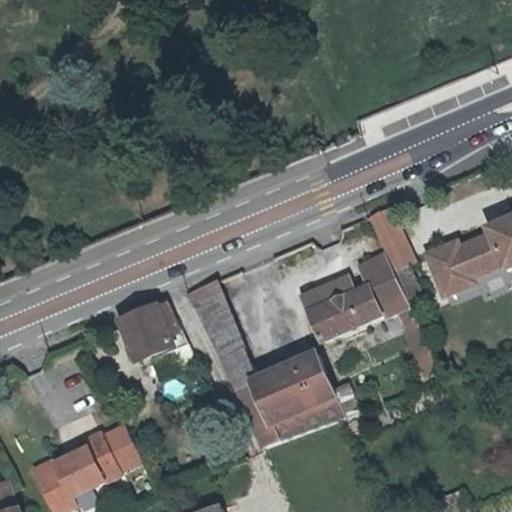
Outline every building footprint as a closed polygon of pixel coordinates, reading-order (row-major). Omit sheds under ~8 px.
[(401,272),(422,262),(398,208),(376,218),(401,272)] [(511,221),(492,230),(495,235),(463,249),(461,243),(430,256),(448,298),(479,285),(477,279),(508,266),(510,271),(511,270),(511,221)] [(372,286),(388,319),(416,307),(390,253),(363,265),(372,286)] [(479,285),(448,298),(452,308),(483,294),(486,302),(511,291),(511,270),(510,271),(508,266),(477,279),(479,285)] [(388,319),(372,286),(365,289),(357,272),(307,296),(331,346),(388,319)] [(222,280),(191,293),(197,306),(221,354),(224,360),(249,350),(263,381),(266,379),(222,280)] [(143,366),(194,345),(172,302),(124,322),(143,366)] [(409,329),(423,375),(437,370),(423,324),(409,329)] [(249,350),(224,360),(268,449),(286,443),(280,427),(275,428),(256,384),(263,381),(249,350)] [(280,427),(286,443),(342,422),(349,419),(340,401),(341,401),(322,355),(303,363),(323,408),(280,427)] [(275,428),(280,427),(323,408),(303,363),(266,379),(263,381),(256,384),(275,428)] [(108,434),(91,442),(95,450),(42,475),(59,511),(68,511),(82,505),(78,498),(127,473),(125,470),(148,459),(131,426),(109,437),(108,434)] [(15,481),(0,486),(0,511),(35,511),(33,504),(24,507),(15,481)]
